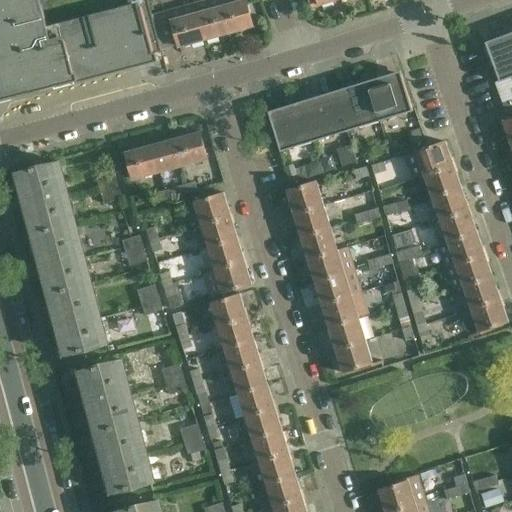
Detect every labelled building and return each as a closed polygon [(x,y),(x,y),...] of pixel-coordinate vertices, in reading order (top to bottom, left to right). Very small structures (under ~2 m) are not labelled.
[(157,53),(162,52),(161,50),(152,15),(148,0),(0,0),(0,101),(56,87),(56,89),(160,61),(157,53)] [(205,40),(229,33),(219,0),(207,0),(195,3),(205,40)] [(219,0),(229,33),(253,26),(251,17),(246,2),(245,0),(219,0)] [(339,0),(309,0),(313,9),(339,0)] [(205,40),(195,3),(152,15),(161,50),(180,45),(180,46),(205,40)] [(511,32),(505,35),(485,42),(500,82),(511,77),(511,32)] [(401,71),(367,81),(379,121),(413,111),(402,75),(401,71)] [(347,131),(379,121),(367,81),(334,91),(347,131)] [(314,142),(347,131),(334,91),(302,101),(314,142)] [(511,95),(500,100),(505,116),(511,113),(511,95)] [(302,101),(289,105),(269,112),(270,116),(281,152),(314,142),(302,101)] [(511,146),(511,145),(511,118),(503,122),(511,146)] [(419,129),(411,132),(414,144),(423,141),(419,129)] [(175,140),(182,166),(207,159),(200,133),(175,140)] [(175,140),(151,146),(158,172),(161,172),(180,166),(182,166),(175,140)] [(425,177),(454,166),(445,142),(406,155),(415,181),(425,177)] [(158,172),(151,146),(126,153),(133,179),(158,172)] [(337,150),(342,168),(356,164),(350,146),(337,150)] [(320,162),(308,165),(311,177),(323,173),(320,162)] [(384,162),(371,166),(374,174),(387,171),(384,162)] [(35,234),(74,223),(58,163),(19,173),(35,234)] [(283,168),(289,184),(298,181),(292,165),(283,168)] [(425,177),(433,199),(461,188),(454,166),(425,177)] [(366,168),(353,171),(355,180),(368,177),(366,168)] [(107,183),(116,180),(113,174),(105,177),(107,183)] [(105,177),(96,180),(100,193),(109,190),(107,183),(105,177)] [(116,180),(107,183),(109,190),(118,187),(116,180)] [(295,216),(324,207),(316,181),(287,191),(295,216)] [(187,184),(190,194),(198,191),(195,182),(187,184)] [(163,192),(166,202),(190,194),(187,184),(163,192)] [(111,196),(120,193),(118,187),(109,190),(111,196)] [(469,210),(461,188),(433,199),(441,221),(469,210)] [(105,206),(114,203),(111,196),(109,190),(100,193),(105,206)] [(166,202),(163,192),(156,194),(159,204),(166,202)] [(120,193),(111,196),(114,203),(122,200),(120,193)] [(202,227),(231,217),(224,193),(194,202),(202,227)] [(395,204),(397,213),(409,210),(406,201),(395,204)] [(397,213),(395,204),(383,208),(386,217),(397,213)] [(295,216),(302,239),(331,229),(324,207),(295,216)] [(366,212),(369,221),(380,218),(378,209),(366,212)] [(477,233),(469,210),(441,221),(448,244),(477,233)] [(369,221),(366,212),(355,215),(357,224),(369,221)] [(202,227),(208,248),(238,239),(231,217),(202,227)] [(90,284),(74,223),(35,234),(51,295),(90,284)] [(338,252),(331,229),(302,239),(308,261),(338,252)] [(485,255),(477,233),(448,244),(438,247),(446,269),(485,255)] [(133,245),(142,242),(140,236),(131,238),(133,245)] [(131,238),(122,241),(125,254),(135,251),(133,245),(131,238)] [(208,248),(215,271),(245,262),(238,239),(208,248)] [(142,242),(133,245),(135,251),(144,249),(142,242)] [(154,256),(164,253),(162,244),(152,247),(154,256)] [(410,259),(413,259),(422,256),(419,247),(407,250),(410,259)] [(308,261),(315,283),(355,271),(348,248),(338,252),(308,261)] [(137,258),(146,255),(144,249),(135,251),(137,258)] [(410,259),(407,250),(396,253),(403,281),(418,277),(413,259),(410,259)] [(129,267),(139,264),(137,258),(135,251),(125,254),(129,267)] [(164,253),(154,256),(157,265),(167,262),(164,253)] [(379,258),(382,267),(393,264),(391,254),(379,258)] [(146,255),(137,258),(139,264),(148,262),(146,255)] [(493,278),(485,255),(446,269),(454,291),(464,288),(493,278)] [(382,267),(379,258),(367,261),(370,271),(382,267)] [(245,262),(215,271),(204,274),(211,297),(252,285),(245,262)] [(315,283),(322,306),(352,297),(362,293),(355,271),(315,283)] [(163,287),(172,284),(169,273),(160,275),(163,287)] [(464,288),(472,310),(501,299),(493,278),(464,288)] [(172,284),(163,287),(170,309),(184,305),(177,283),(172,284)] [(90,284),(51,295),(67,356),(106,345),(90,284)] [(148,294),(156,291),(154,284),(146,287),(148,294)] [(137,290),(139,297),(141,304),(150,301),(148,294),(146,287),(137,290)] [(411,305),(420,302),(417,289),(407,291),(411,305)] [(156,291),(148,294),(150,301),(158,298),(156,291)] [(396,308),(405,305),(402,293),(393,296),(396,308)] [(218,327),(247,317),(240,294),(210,303),(218,327)] [(359,319),(352,297),(322,306),(329,327),(359,319)] [(152,307),(161,304),(158,298),(150,301),(152,307)] [(472,310),(480,335),(492,331),(491,328),(509,322),(501,299),(472,310)] [(141,306),(145,317),(154,314),(152,307),(150,301),(141,304),(141,306)] [(420,302),(411,305),(417,329),(427,326),(420,302)] [(161,304),(152,307),(154,314),(163,311),(161,304)] [(402,330),(411,328),(405,305),(396,308),(402,330)] [(218,327),(225,350),(254,341),(247,317),(218,327)] [(366,342),(359,319),(329,327),(336,351),(366,342)] [(179,337),(189,335),(185,321),(175,324),(179,337)] [(427,326),(417,329),(420,337),(429,335),(427,326)] [(411,328),(402,330),(406,343),(414,340),(411,328)] [(189,335),(179,337),(183,351),(193,348),(189,335)] [(225,350),(232,373),(261,363),(254,341),(225,350)] [(373,366),(366,342),(336,351),(343,373),(360,368),(361,370),(373,366)] [(97,432),(137,422),(121,361),(81,371),(97,432)] [(232,373),(238,394),(268,385),(261,363),(232,373)] [(173,374),(181,371),(179,365),(170,368),(173,374)] [(170,368),(162,370),(164,377),(166,383),(175,380),(173,374),(170,368)] [(193,384),(202,381),(198,369),(190,372),(193,384)] [(181,371),(173,374),(175,380),(184,378),(181,371)] [(164,377),(156,379),(159,389),(167,387),(166,383),(164,377)] [(177,387),(186,384),(184,378),(175,380),(177,387)] [(166,383),(167,387),(170,396),(179,393),(177,387),(175,380),(166,383)] [(202,381),(193,384),(197,396),(206,393),(202,381)] [(186,384),(177,387),(179,393),(188,391),(186,384)] [(238,394),(245,417),(275,408),(268,385),(238,394)] [(208,429),(216,426),(209,403),(201,405),(208,429)] [(282,431),(275,408),(245,417),(253,440),(282,431)] [(137,422),(97,432),(114,494),(154,483),(137,422)] [(193,432),(200,430),(198,424),(191,426),(193,432)] [(191,426),(184,428),(187,441),(195,439),(193,432),(191,426)] [(216,426),(208,429),(211,441),(219,438),(216,426)] [(200,430),(193,432),(195,439),(202,437),(200,430)] [(253,440),(259,462),(289,453),(282,431),(253,440)] [(197,445),(204,443),(202,437),(195,439),(197,445)] [(191,454),(198,451),(197,445),(195,439),(187,441),(191,454)] [(214,452),(224,448),(222,441),(212,444),(214,452)] [(204,443),(197,445),(198,451),(206,449),(204,443)] [(259,462),(266,484),(296,475),(289,453),(259,462)] [(221,474),(230,471),(227,460),(218,462),(221,474)] [(230,471),(221,474),(225,486),(234,483),(230,471)] [(266,484),(273,507),(303,498),(296,475),(266,484)] [(394,511),(426,502),(418,475),(396,482),(396,484),(379,490),(385,511),(394,511)] [(484,479),(487,488),(498,485),(495,476),(484,479)] [(487,488),(484,479),(472,483),(475,492),(487,488)] [(455,487),(458,497),(470,494),(467,484),(455,487)] [(458,497),(455,487),(444,491),(447,501),(458,497)] [(499,489),(481,495),(486,509),(504,503),(499,489)] [(273,507),(274,511),(307,511),(303,498),(273,507)] [(160,511),(158,502),(119,511),(118,511),(160,511)] [(394,511),(429,511),(426,502),(394,511)] [(215,511),(216,511),(224,509),(222,503),(213,506),(215,511)]
